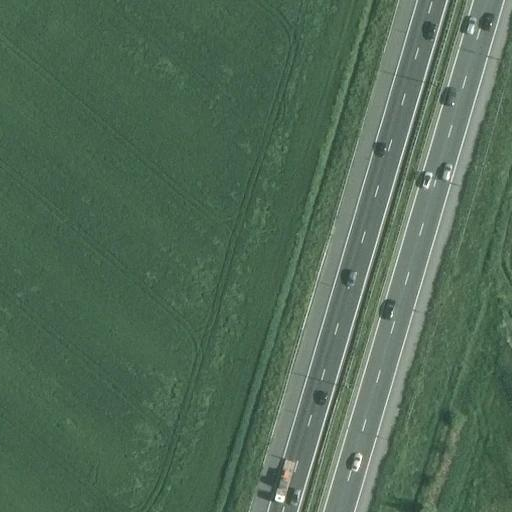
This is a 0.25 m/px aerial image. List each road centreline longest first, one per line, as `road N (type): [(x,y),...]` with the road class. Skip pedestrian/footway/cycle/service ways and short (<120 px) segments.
road 1 (motorway): [(337,511),(488,0)]
road 2 (motorway): [(427,0),(279,511)]
